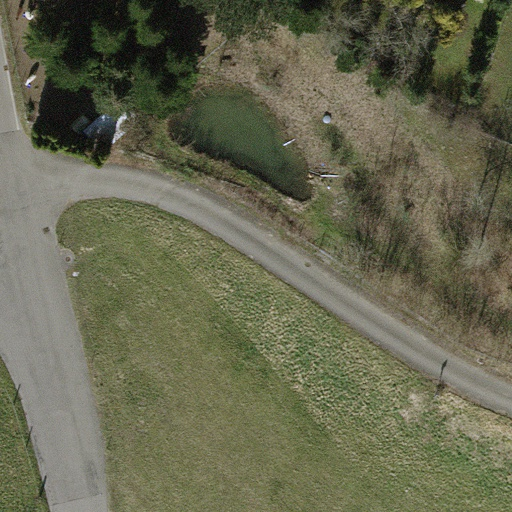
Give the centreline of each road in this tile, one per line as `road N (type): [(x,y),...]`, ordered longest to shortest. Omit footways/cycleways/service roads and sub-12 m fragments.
road 1 (track): [(8,205),(118,186),(168,194),(220,219),(442,364),(511,398)]
road 2 (tertiary): [(8,205),(80,511)]
